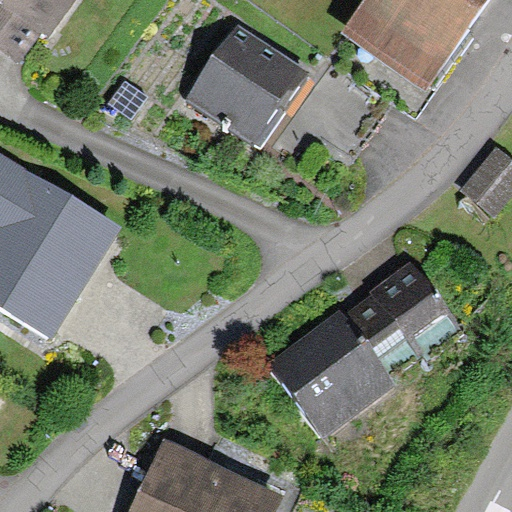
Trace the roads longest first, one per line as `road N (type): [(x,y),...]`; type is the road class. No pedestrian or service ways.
road 1 (residential): [(324,253),(117,408),(53,465),(19,511)]
road 2 (residential): [(324,253),(0,96)]
road 3 (residential): [(511,73),(471,135),(423,182),(324,253)]
